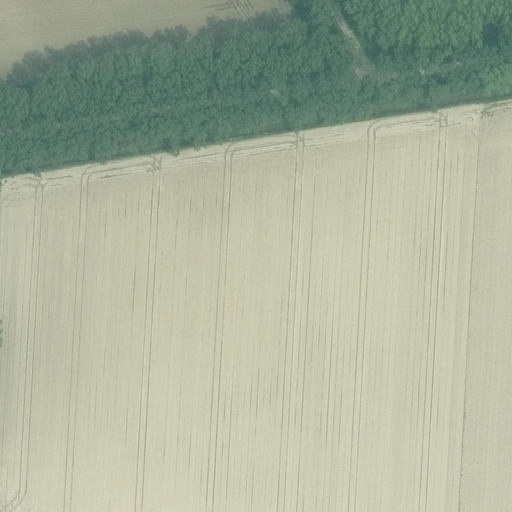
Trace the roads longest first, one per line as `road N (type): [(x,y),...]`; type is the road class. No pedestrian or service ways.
road 1 (unclassified): [(370,79),(0,135)]
road 2 (unclassified): [(511,56),(370,79)]
